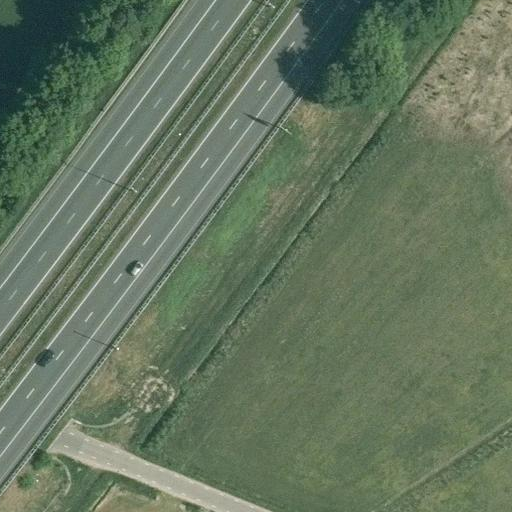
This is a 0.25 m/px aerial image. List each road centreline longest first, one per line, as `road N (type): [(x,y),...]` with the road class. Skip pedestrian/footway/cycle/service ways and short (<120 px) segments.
road 1 (motorway): [(0,433),(333,0)]
road 2 (motorway): [(232,0),(0,310)]
road 3 (unclassified): [(246,511),(0,411)]
